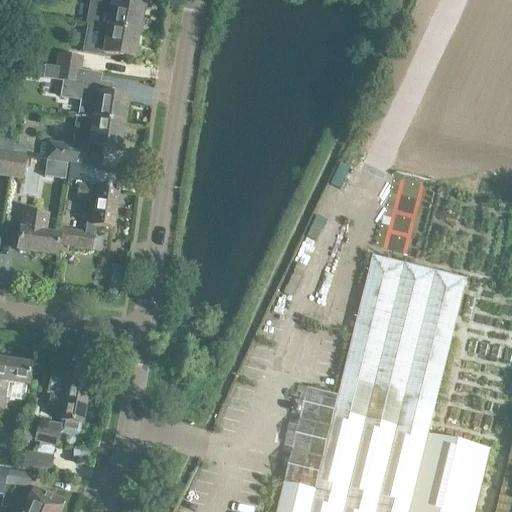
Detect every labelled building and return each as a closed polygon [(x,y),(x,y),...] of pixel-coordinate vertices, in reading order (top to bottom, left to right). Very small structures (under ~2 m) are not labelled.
[(108,29),(108,31),(138,36),(143,10),(111,5),(112,0),(89,0),(85,26),(94,28),(108,29)] [(133,61),(138,36),(108,31),(106,45),(86,45),(85,56),(103,58),(103,55),(133,61)] [(83,60),(51,55),(49,67),(81,72),(83,60)] [(79,85),(81,72),(49,67),(47,79),(79,85)] [(77,102),(80,103),(78,119),(123,126),(126,100),(97,97),(97,93),(82,90),(77,102)] [(39,159),(44,160),(43,162),(98,170),(102,148),(120,151),(123,126),(78,119),(75,119),(71,147),(46,143),(46,145),(41,144),(39,159)] [(0,177),(8,179),(12,153),(13,153),(14,146),(15,142),(4,140),(0,139),(0,177)] [(13,153),(25,156),(27,148),(14,146),(13,153)] [(22,181),(25,156),(12,153),(8,179),(22,181)] [(77,181),(79,168),(69,166),(67,179),(77,181)] [(83,234),(95,236),(96,229),(111,231),(118,192),(98,189),(97,190),(78,187),(76,199),(89,201),(83,234)] [(45,218),(24,215),(21,232),(20,232),(17,252),(55,257),(58,238),(43,236),(45,218)] [(95,236),(83,234),(59,231),(57,245),(92,251),(95,236)] [(278,511),(475,511),(494,436),(433,422),(473,266),(379,243),(340,398),(309,390),(278,511)] [(0,412),(4,413),(6,400),(26,403),(27,399),(28,399),(30,387),(27,387),(30,366),(0,361),(0,412)] [(84,377),(52,372),(48,393),(66,397),(60,429),(62,432),(76,435),(79,433),(88,386),(82,385),(84,377)] [(60,435),(41,430),(38,443),(57,448),(60,435)] [(55,459),(28,453),(25,470),(52,475),(55,459)] [(7,472),(5,485),(29,489),(31,476),(7,472)] [(58,511),(62,503),(34,491),(25,511),(58,511)]
